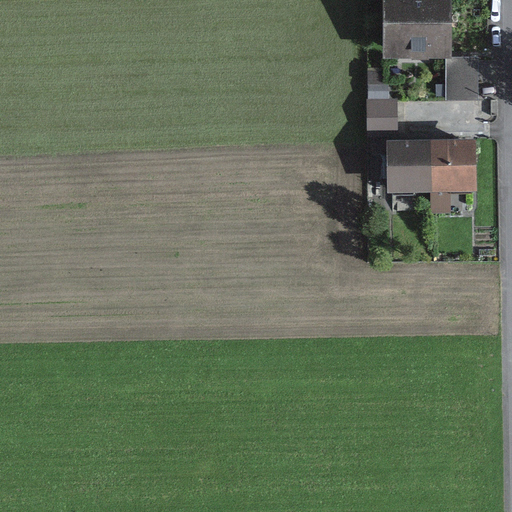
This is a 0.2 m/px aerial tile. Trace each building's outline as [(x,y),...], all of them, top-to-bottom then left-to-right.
[(386,0),(387,23),(452,22),(451,0),(386,0)] [(452,22),(387,23),(387,57),(446,57),(452,56),(452,22)] [(478,56),(452,56),(446,57),(447,100),(478,99),(478,56)] [(366,99),(367,136),(398,136),(397,99),(366,99)] [(472,142),(432,143),(433,186),(473,185),(472,142)] [(432,143),(392,143),(393,187),(433,186),(432,143)]
